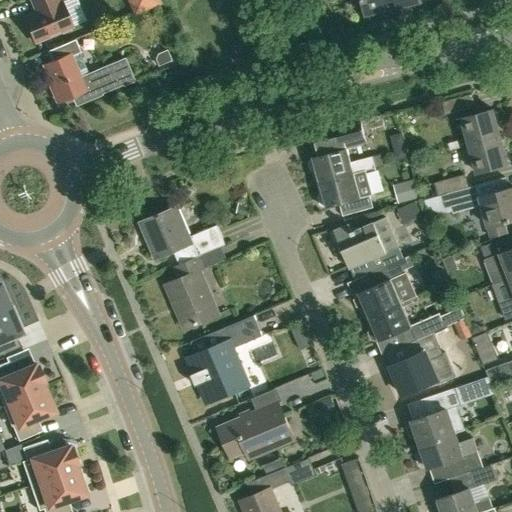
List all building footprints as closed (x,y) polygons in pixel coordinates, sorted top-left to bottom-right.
[(32,0),(37,12),(25,17),(34,41),(72,26),(62,2),(59,3),(57,0),(32,0)] [(129,0),(135,12),(159,2),(157,0),(129,0)] [(394,8),(392,0),(361,0),(365,15),(394,8)] [(79,103),(92,97),(135,79),(125,55),(79,74),(70,54),(81,49),(76,37),(48,49),(51,58),(44,61),(51,79),(50,79),(58,99),(75,92),(79,103)] [(157,53),(155,59),(158,66),(171,60),(167,49),(157,53)] [(472,93),(459,97),(442,101),(445,114),(476,106),(472,93)] [(470,144),(502,136),(494,108),(462,117),(470,144)] [(375,167),(372,156),(352,162),(348,148),(367,142),(362,121),(313,134),(319,154),(313,156),(313,158),(310,159),(309,161),(311,170),(313,171),(317,170),(320,181),(354,172),(355,173),(375,167)] [(502,136),(470,144),(477,171),(509,162),(502,136)] [(320,181),(323,193),(320,193),(318,196),(320,204),(323,206),(326,205),(327,207),(340,203),(344,215),(374,206),(370,195),(361,197),(355,173),(354,172),(320,181)] [(469,187),(465,174),(418,187),(421,199),(448,192),(469,187)] [(412,179),(394,184),(398,201),(417,196),(412,179)] [(478,185),(448,193),(425,199),(429,217),(453,211),(453,213),(483,205),(492,237),(507,233),(504,222),(511,219),(511,187),(481,196),(478,185)] [(400,216),(419,208),(416,201),(397,209),(400,216)] [(188,260),(199,255),(221,245),(226,243),(218,225),(191,236),(178,205),(140,221),(156,259),(183,247),(188,260)] [(350,267),(364,261),(369,273),(401,259),(404,258),(386,217),(356,230),(355,229),(352,231),(349,224),(334,231),(350,267)] [(508,278),(511,276),(511,235),(482,247),(487,259),(484,260),(493,284),(508,278)] [(176,267),(181,278),(167,284),(186,328),(219,314),(200,270),(204,268),(200,257),(176,267)] [(359,292),(359,294),(356,296),(355,299),(357,306),(361,307),(364,306),(369,316),(402,302),(401,301),(416,295),(401,259),(369,273),(366,274),(371,287),(359,292)] [(511,276),(508,278),(493,284),(495,283),(498,291),(511,286),(511,287),(511,296),(502,301),(509,318),(511,317),(511,276)] [(0,311),(10,307),(0,283),(0,311)] [(412,326),(402,302),(369,316),(373,327),(370,328),(369,332),(371,338),(375,340),(378,338),(379,340),(395,333),(401,347),(409,344),(430,335),(434,333),(434,332),(447,327),(465,318),(461,308),(440,317),(439,314),(412,326)] [(0,354),(4,353),(0,342),(0,341),(21,332),(10,307),(0,311),(0,354)] [(196,354),(189,357),(195,372),(190,373),(191,374),(195,373),(199,382),(195,384),(195,385),(199,383),(207,401),(248,384),(233,348),(263,336),(254,315),(205,335),(191,341),(196,354)] [(300,350),(311,345),(302,322),(290,327),(300,350)] [(498,358),(488,332),(473,338),(483,364),(498,358)] [(434,333),(409,344),(415,357),(391,367),(403,394),(437,380),(438,383),(455,375),(446,353),(443,354),(434,333)] [(511,359),(486,369),(489,377),(492,386),(511,378),(511,359)] [(0,363),(0,397),(3,405),(45,387),(42,381),(44,381),(38,365),(35,365),(34,363),(17,370),(12,373),(7,361),(0,363)] [(492,386),(489,377),(471,383),(477,400),(494,394),(492,386)] [(32,420),(37,418),(55,411),(45,387),(3,405),(18,440),(37,432),(32,420)] [(410,424),(408,428),(411,436),(414,437),(417,436),(420,444),(455,432),(451,423),(459,420),(455,407),(462,405),(456,388),(422,399),(427,416),(412,421),(413,423),(410,424)] [(250,408),(238,413),(240,418),(218,427),(230,456),(245,450),(249,459),(294,440),(278,402),(252,413),(250,408)] [(419,453),(418,456),(420,464),(423,466),(427,465),(428,468),(443,462),(448,479),(468,472),(483,467),(473,437),(458,443),(455,432),(420,444),(422,452),(419,453)] [(69,444),(51,451),(46,452),(42,440),(22,447),(26,459),(21,461),(30,485),(77,469),(75,463),(77,463),(72,446),(69,447),(69,444)] [(342,465),(351,491),(365,486),(356,460),(342,465)] [(497,480),(492,465),(483,467),(468,472),(474,488),(485,484),(497,480)] [(252,495),(241,500),(245,511),(280,511),(271,489),(291,481),(285,467),(247,483),(252,495)] [(77,469),(30,485),(38,510),(43,508),(44,511),(66,511),(63,502),(68,500),(86,494),(77,469)] [(470,488),(438,499),(442,511),(481,511),(493,508),(489,497),(474,502),(470,488)]
